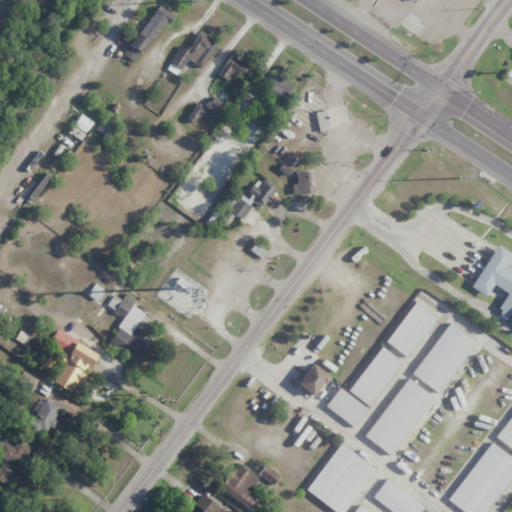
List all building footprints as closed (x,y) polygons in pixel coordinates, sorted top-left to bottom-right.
[(169,12),(157,4),(124,56),(137,64),(169,12)] [(202,69),(217,41),(199,31),(188,50),(179,45),(166,70),(177,76),(186,60),(202,69)] [(249,64),(230,54),(219,76),(229,82),(234,73),(242,78),(249,64)] [(263,92),(285,103),(295,85),(273,74),(263,92)] [(224,105),(214,96),(204,107),(214,116),(224,105)] [(208,111),(194,104),(187,119),(194,123),(198,115),(205,118),(208,111)] [(319,132),(330,129),(325,110),(314,113),(319,132)] [(92,122),(80,114),(73,125),(85,133),(92,122)] [(296,184),(292,184),(293,195),(309,194),(308,171),(295,172),(296,184)] [(243,220),(251,203),(262,208),(275,184),(259,176),(247,199),(238,194),(228,212),(243,220)] [(138,361),(152,338),(135,328),(145,313),(132,305),(135,301),(124,294),(113,313),(123,319),(108,343),(138,361)] [(436,320),(407,360),(387,345),(417,305),(436,320)] [(413,375),(452,325),(477,345),(439,395),(413,375)] [(96,351),(55,331),(48,345),(66,354),(52,382),(71,391),(77,380),(81,382),(96,351)] [(350,393),(382,349),(403,365),(371,408),(350,393)] [(299,388),(314,368),(328,379),(313,398),(299,388)] [(411,382),(431,398),(387,452),(368,437),(411,382)] [(342,391),(368,412),(354,429),(328,408),(342,391)] [(61,407),(46,398),(42,403),(37,400),(32,410),(35,412),(28,423),(47,434),(56,419),(54,418),(61,407)] [(511,447),(498,437),(511,419),(511,447)] [(35,446),(18,437),(13,447),(5,443),(0,452),(0,478),(13,486),(25,462),(27,463),(35,446)] [(333,511),(307,491),(343,445),(377,472),(345,511),(333,511)] [(462,511),(450,502),(494,446),(511,459),(511,479),(487,511),(462,511)] [(258,479),(239,464),(219,488),(246,509),(254,500),(247,494),(258,479)] [(258,474),(272,485),(280,475),(265,464),(258,474)] [(424,507),(420,511),(393,511),(376,498),(390,481),(424,507)] [(221,511),(223,509),(201,494),(188,511),(221,511)]
